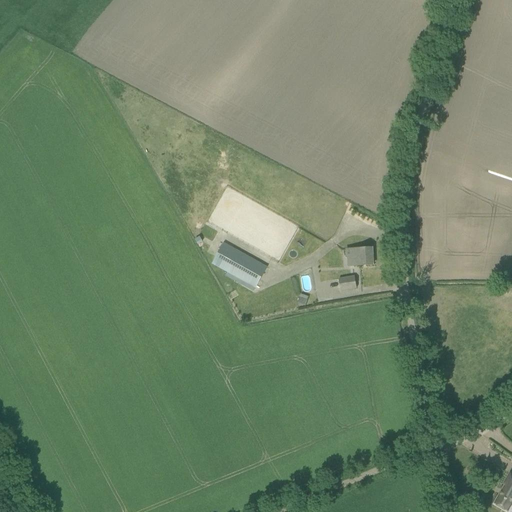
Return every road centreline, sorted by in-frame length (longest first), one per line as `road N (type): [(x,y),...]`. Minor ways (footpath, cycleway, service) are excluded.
road 1 (unclassified): [(434,449),(406,288),(405,194),(452,0)]
road 2 (track): [(434,449),(282,511)]
